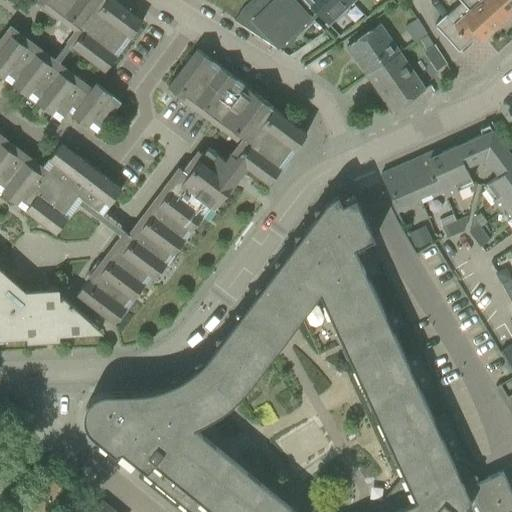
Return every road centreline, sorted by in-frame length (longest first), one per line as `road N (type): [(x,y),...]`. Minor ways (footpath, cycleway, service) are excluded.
road 1 (tertiary): [(51,371),(126,369),(181,346),(306,184),(350,161)]
road 2 (residential): [(143,122),(180,150),(139,206),(113,219),(89,251),(32,256)]
road 3 (residential): [(350,161),(324,104),(193,21)]
road 4 (residential): [(143,122),(112,161),(66,127),(29,135),(0,113)]
road 5 (tertiary): [(350,161),(498,90)]
road 6 (residential): [(147,511),(51,431)]
